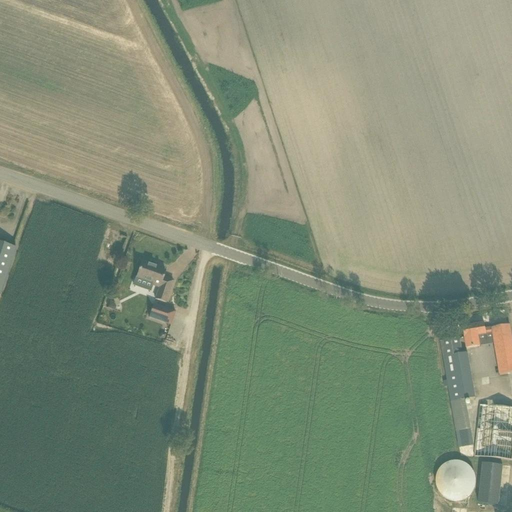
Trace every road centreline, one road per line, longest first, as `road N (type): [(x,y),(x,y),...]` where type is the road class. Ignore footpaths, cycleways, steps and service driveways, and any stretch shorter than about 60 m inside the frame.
road 1 (tertiary): [(511,296),(434,312),(393,310),(229,256)]
road 2 (tertiary): [(0,177),(229,256)]
